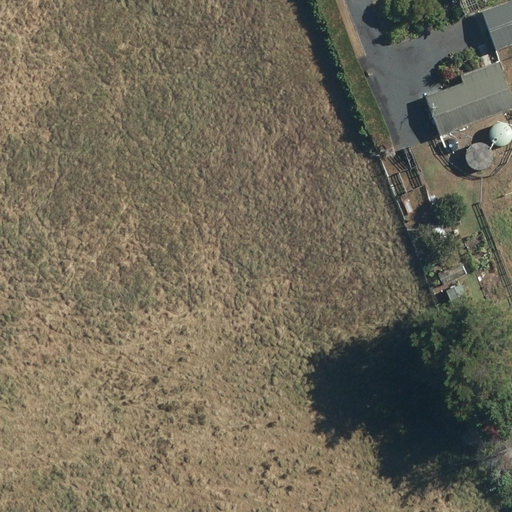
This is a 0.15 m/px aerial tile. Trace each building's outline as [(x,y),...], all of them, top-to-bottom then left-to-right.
[(454,0),(461,16),(476,10),(471,0),(454,0)] [(511,0),(477,13),(493,54),(511,47),(511,0)] [(456,78),(459,86),(422,100),(437,139),(511,111),(493,64),(456,78)] [(440,223),(426,223),(427,237),(441,236),(440,223)] [(458,259),(433,272),(441,286),(465,273),(458,259)] [(459,283),(443,290),(453,312),(469,305),(459,283)]
